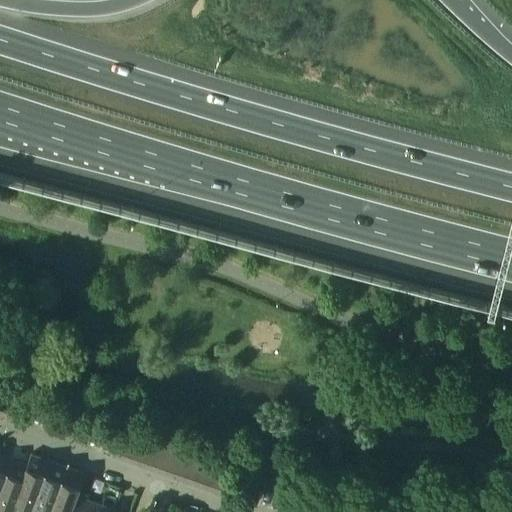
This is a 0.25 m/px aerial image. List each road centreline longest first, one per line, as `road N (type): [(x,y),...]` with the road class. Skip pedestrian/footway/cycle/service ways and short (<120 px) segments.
road 1 (motorway): [(0,112),(511,259)]
road 2 (motorway): [(511,187),(239,116),(0,41)]
road 3 (residential): [(0,426),(154,483)]
road 4 (motorway): [(140,0),(76,13),(0,1)]
